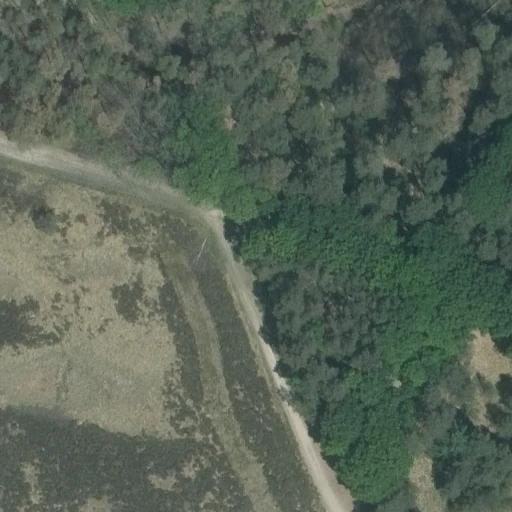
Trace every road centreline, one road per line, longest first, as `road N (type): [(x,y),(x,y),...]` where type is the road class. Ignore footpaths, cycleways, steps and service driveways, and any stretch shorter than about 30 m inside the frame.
road 1 (track): [(217,215),(458,276),(511,165)]
road 2 (track): [(335,505),(217,215)]
road 3 (unknown): [(0,123),(201,185),(217,215)]
road 4 (track): [(0,153),(217,215)]
